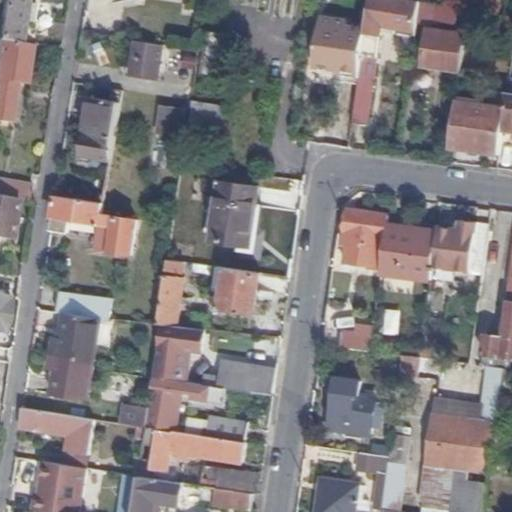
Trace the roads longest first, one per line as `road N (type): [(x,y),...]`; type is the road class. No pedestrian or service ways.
road 1 (residential): [(277,511),(324,186),(355,168),(511,190)]
road 2 (residential): [(0,511),(79,0)]
